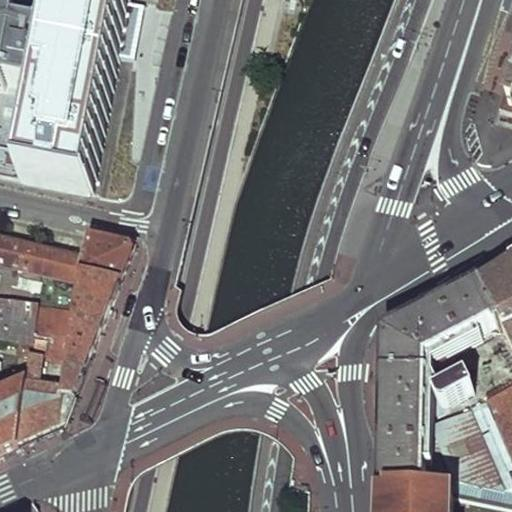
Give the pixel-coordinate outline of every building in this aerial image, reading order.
[(0,0),(0,179),(33,187),(96,198),(122,60),(126,36),(131,8),(132,0),(0,0)] [(145,10),(131,8),(126,36),(122,60),(135,62),(139,39),(145,10)] [(511,68),(499,112),(511,115),(511,109),(508,108),(511,94),(511,68)] [(0,308),(42,314),(78,320),(84,282),(87,263),(0,242),(0,308)] [(87,263),(84,282),(121,289),(134,255),(133,253),(115,249),(90,243),(87,263)] [(511,348),(511,263),(497,272),(480,280),(484,288),(502,328),(511,348)] [(78,320),(65,401),(76,403),(101,340),(121,289),(84,282),(78,320)] [(386,440),(384,493),(429,494),(432,428),(434,365),(502,328),(484,288),(439,312),(389,339),(386,440)] [(0,463),(7,460),(22,453),(42,314),(0,308),(0,349),(15,351),(12,380),(15,394),(0,400),(0,463)] [(42,314),(22,453),(44,442),(64,433),(76,403),(65,401),(78,320),(42,314)] [(469,381),(443,395),(452,410),(477,395),(469,381)] [(454,478),(511,492),(511,392),(432,428),(429,494),(453,494),(454,478)] [(454,511),(455,495),(453,494),(429,494),(384,493),(383,511),(454,511)]
